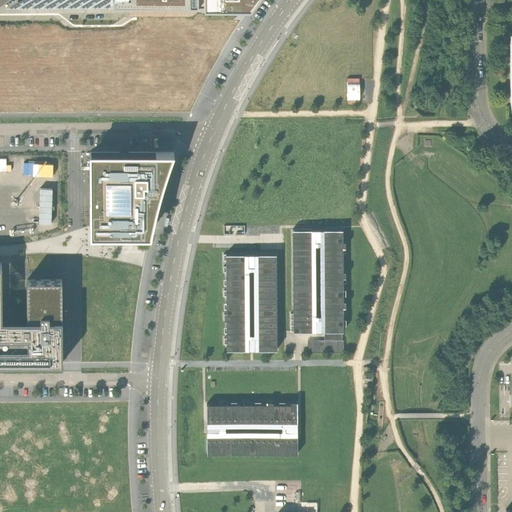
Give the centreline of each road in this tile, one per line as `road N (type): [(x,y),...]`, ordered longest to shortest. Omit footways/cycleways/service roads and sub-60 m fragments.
road 1 (tertiary): [(158,382),(174,258),(209,138)]
road 2 (residential): [(0,130),(179,129),(209,138)]
road 3 (unclassified): [(511,332),(488,353),(478,385),(479,511)]
road 4 (unclassified): [(473,0),(473,95),(487,127),(511,147)]
road 5 (tertiary): [(209,138),(291,0)]
road 6 (residential): [(0,381),(158,382)]
road 7 (tertiary): [(161,511),(158,382)]
